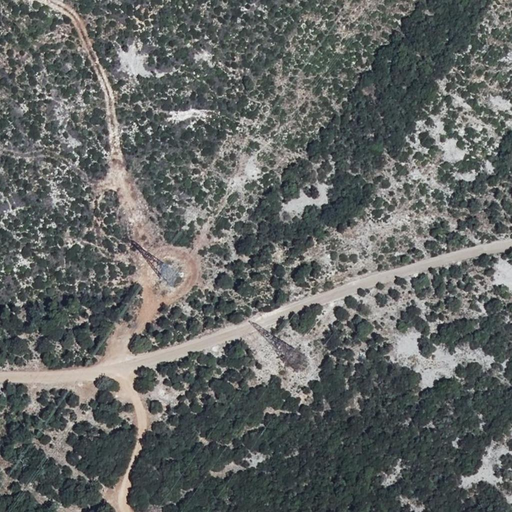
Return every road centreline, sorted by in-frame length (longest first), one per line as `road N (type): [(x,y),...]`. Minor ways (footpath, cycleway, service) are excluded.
road 1 (unclassified): [(0,378),(127,366),(392,273),(511,245)]
road 2 (track): [(127,366),(142,439),(125,484),(125,511)]
